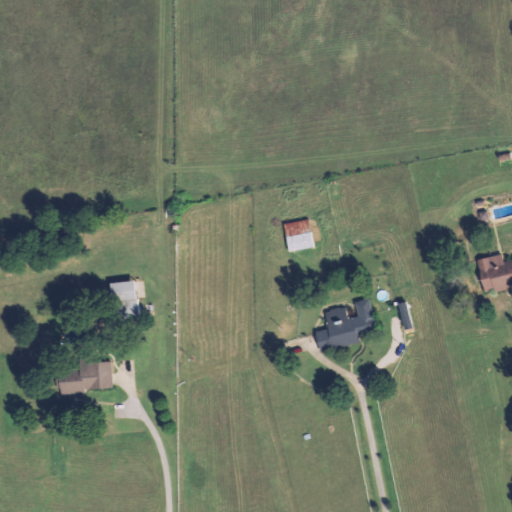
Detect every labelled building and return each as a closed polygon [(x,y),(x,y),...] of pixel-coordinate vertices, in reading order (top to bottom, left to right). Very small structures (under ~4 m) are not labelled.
[(314,247),(309,219),(284,224),(289,252),(314,247)] [(477,259),(484,294),(511,288),(511,259),(503,261),(502,255),(477,259)] [(110,282),(111,301),(136,300),(135,281),(110,282)] [(320,350),(378,335),(369,299),(355,302),(358,316),(348,319),(345,307),(325,312),(329,328),(316,332),(320,350)] [(113,367),(59,368),(60,391),(113,389),(113,367)]
